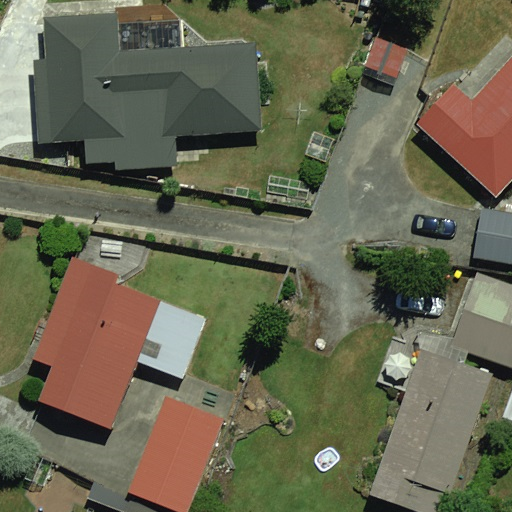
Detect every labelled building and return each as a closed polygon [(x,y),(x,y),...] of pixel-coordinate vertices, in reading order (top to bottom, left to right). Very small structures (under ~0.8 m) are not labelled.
[(176,22),(18,34),(27,160),(259,142),(251,41),(177,46),(176,22)] [(511,30),(422,124),(494,193),(511,174),(511,30)] [(511,204),(477,197),(465,253),(511,262),(511,204)] [(62,263),(13,388),(105,424),(154,299),(62,263)] [(511,343),(511,288),(472,276),(453,341),(508,357),(511,343)] [(434,511),(482,373),(408,348),(358,497),(403,511),(434,511)] [(153,396),(121,487),(184,509),(216,418),(153,396)] [(151,511),(115,500),(110,511),(151,511)]
